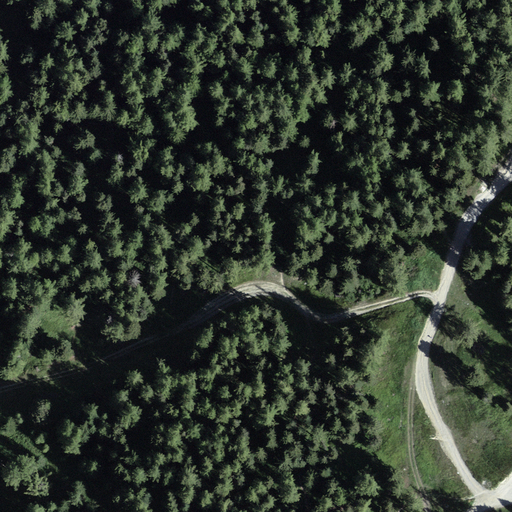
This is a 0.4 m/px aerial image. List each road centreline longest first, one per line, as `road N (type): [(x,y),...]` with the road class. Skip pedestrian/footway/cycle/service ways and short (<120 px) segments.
road 1 (track): [(274,292),(244,293),(110,357),(0,389)]
road 2 (track): [(442,297),(415,294),(327,321),(274,292)]
